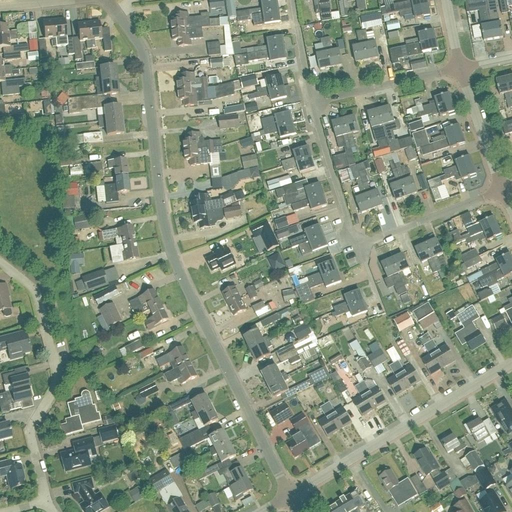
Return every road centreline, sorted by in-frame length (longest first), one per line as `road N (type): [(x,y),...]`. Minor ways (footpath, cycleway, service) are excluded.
road 1 (residential): [(116,11),(145,54),(169,245),(290,496)]
road 2 (residential): [(45,501),(29,434),(58,379),(34,291),(0,264)]
road 3 (residential): [(290,496),(511,363)]
road 4 (residential): [(357,248),(501,190)]
road 5 (residential): [(312,104),(459,68)]
road 6 (residential): [(357,248),(312,104)]
road 7 (residential): [(501,190),(459,68)]
